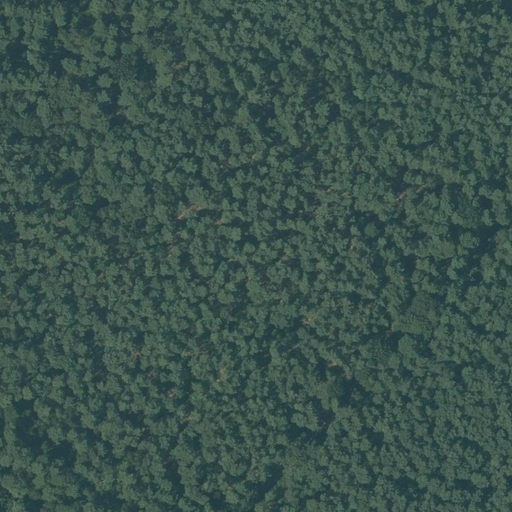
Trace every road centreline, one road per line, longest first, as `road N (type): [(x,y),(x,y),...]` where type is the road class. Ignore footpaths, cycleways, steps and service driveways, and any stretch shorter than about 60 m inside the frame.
road 1 (unclassified): [(511,219),(238,511)]
road 2 (track): [(343,401),(482,511)]
